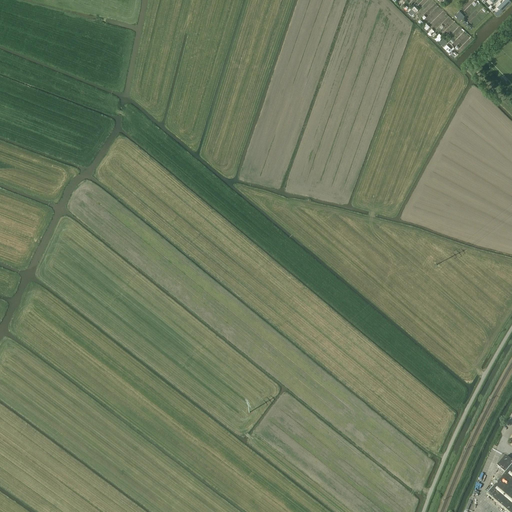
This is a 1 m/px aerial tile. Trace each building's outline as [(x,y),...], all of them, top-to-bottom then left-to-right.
[(506,0),(497,10),(502,15),(505,12),(511,4),(506,0)] [(455,15),(459,19),(464,15),(460,11),(455,15)] [(467,36),(456,46),(461,52),(472,41),(467,36)] [(447,44),(444,47),(449,52),(452,49),(447,44)] [(511,511),(511,461),(506,456),(497,467),(505,473),(486,495),(507,511),(511,511)]
